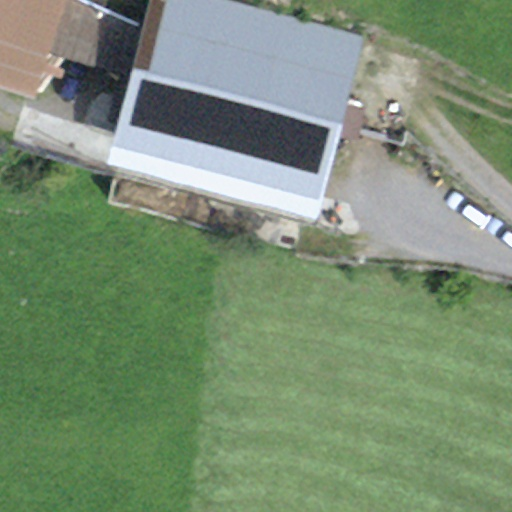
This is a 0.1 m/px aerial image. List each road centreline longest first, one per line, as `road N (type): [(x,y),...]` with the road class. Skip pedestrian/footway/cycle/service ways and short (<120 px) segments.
road 1 (track): [(243,0),(379,45),(392,78),(511,193)]
road 2 (track): [(511,119),(392,78)]
